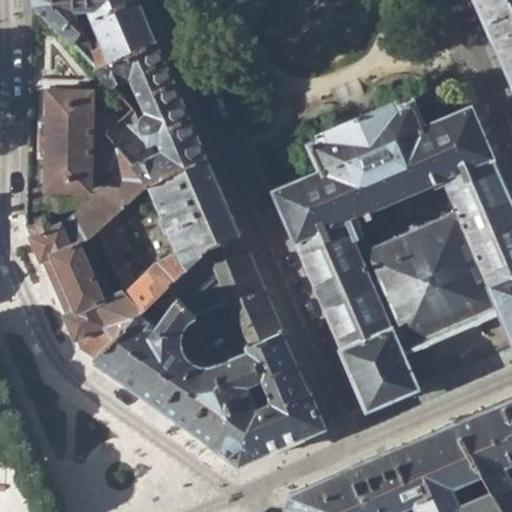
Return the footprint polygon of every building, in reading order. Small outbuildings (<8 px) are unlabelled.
[(34,0),(35,3),(95,65),(157,40),(138,0),(34,0)] [(511,0),(475,0),(511,85),(511,0)] [(134,106),(118,120),(105,129),(149,184),(207,156),(157,40),(95,65),(113,84),(127,78),(136,99),(141,100),(142,105),(134,106)] [(79,349),(93,358),(136,317),(122,287),(104,294),(80,242),(83,240),(86,239),(90,235),(100,237),(97,231),(97,229),(114,215),(149,184),(105,129),(118,120),(114,115),(110,113),(93,112),(93,90),(49,88),(49,120),(40,120),(40,155),(48,156),(48,187),(52,187),(78,188),(89,189),(90,188),(91,167),(111,168),(116,174),(73,216),(51,225),(51,222),(47,218),(43,218),(38,221),(38,223),(25,225),(35,247),(37,246),(47,242),(76,307),(65,312),(64,312),(79,349)] [(318,132),(306,137),(318,164),(271,184),(296,242),(367,407),(421,384),(406,348),(433,336),(449,329),(465,322),(498,308),(511,341),(511,195),(495,157),(469,99),(424,117),(414,94),(403,99),(400,92),(351,113),(316,127),(318,132)] [(239,232),(207,156),(149,184),(161,210),(153,213),(156,221),(161,219),(166,230),(170,228),(179,250),(158,260),(153,264),(140,277),(135,282),(120,251),(128,247),(114,215),(97,229),(97,231),(100,237),(122,287),(136,317),(211,245),(239,232)] [(239,462),(323,425),(239,232),(211,245),(136,317),(93,358),(239,462)] [(37,246),(65,312),(76,307),(47,242),(37,246)] [(511,396),(452,422),(478,472),(487,490),(497,510),(507,504),(511,500),(511,481),(503,462),(511,457),(511,396)] [(285,505),(291,511),(383,511),(413,500),(417,511),(494,511),(497,510),(487,490),(459,502),(451,483),(478,472),(452,422),(289,493),(285,505)]
